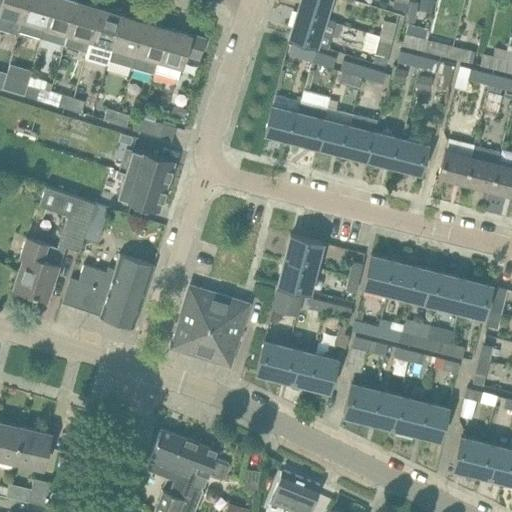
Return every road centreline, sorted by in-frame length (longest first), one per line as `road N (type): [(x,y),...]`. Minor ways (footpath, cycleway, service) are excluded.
road 1 (residential): [(457,511),(213,394),(141,370)]
road 2 (residential): [(511,249),(205,171)]
road 3 (residential): [(253,0),(205,171)]
road 4 (residential): [(141,370),(0,326)]
road 5 (residential): [(108,511),(141,370)]
road 6 (residential): [(205,171),(163,295)]
